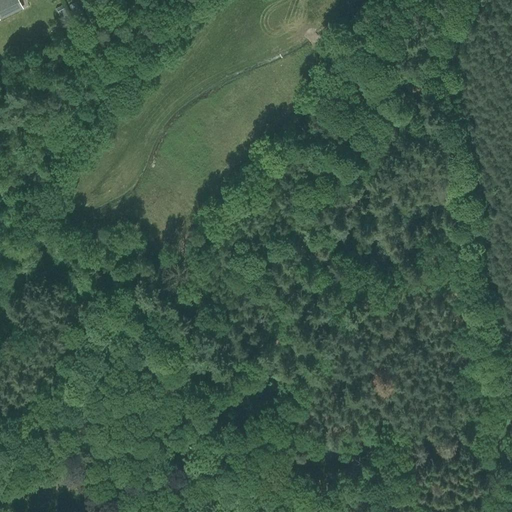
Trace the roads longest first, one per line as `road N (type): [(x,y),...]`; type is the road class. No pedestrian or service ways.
road 1 (track): [(511,511),(490,414),(444,49),(471,0)]
road 2 (track): [(190,511),(356,471),(511,405)]
